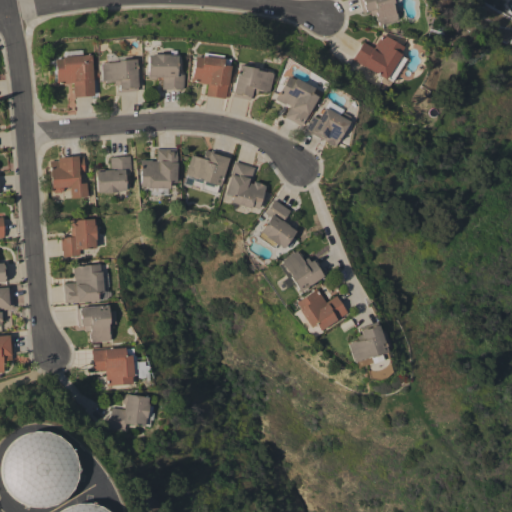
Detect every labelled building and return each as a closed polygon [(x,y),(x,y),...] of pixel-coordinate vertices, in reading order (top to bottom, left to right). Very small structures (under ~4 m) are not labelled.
[(356,0),(397,0),(390,2),(391,3),(389,3),(392,13),(393,13),(395,20),(377,25),(376,22),(375,22),(372,15),(369,16),(367,11),(364,12),(364,11),(360,12),(356,0)] [(384,79),(351,59),(361,42),(371,48),(380,34),(401,47),(397,53),(399,54),(398,55),(404,58),(391,81),(385,77),(384,79)] [(133,59),(135,86),(134,86),(135,91),(117,92),(117,85),(111,85),(111,82),(103,83),(102,81),(99,81),(98,64),(99,64),(99,62),(103,62),(103,53),(109,53),(110,53),(110,54),(112,54),(114,57),(114,56),(118,56),(119,55),(124,54),(125,56),(128,55),(129,59),(133,59)] [(181,74),(181,89),(159,89),(159,77),(154,77),(153,79),(146,79),(144,76),(144,71),(145,71),(145,55),(151,55),(151,54),(166,54),(166,55),(174,55),(174,74),(181,74)] [(59,57),(88,55),(89,69),(95,69),(96,77),(90,78),(91,95),(71,97),(70,83),(54,84),(52,59),(59,58),(59,57)] [(200,56),(221,58),(220,65),(227,66),(223,98),(203,95),(204,83),(188,81),(192,56),(199,57),(200,56)] [(236,65),(254,68),(253,70),(263,72),(263,71),(269,72),(268,73),(270,74),(267,91),(263,90),(263,92),(255,90),(254,94),(249,93),(248,96),(247,96),(246,99),(230,96),(236,65)] [(315,97),(302,120),(301,120),(298,125),(282,116),(287,105),(282,103),(282,104),(272,99),(285,76),(291,79),(292,78),(311,88),(308,93),(315,97)] [(310,115),(315,118),(318,113),(317,112),(319,108),(320,109),(325,100),(340,108),(337,114),(341,113),(346,116),(347,119),(345,124),(347,125),(345,129),(342,128),(339,133),(342,134),(339,139),(337,138),(332,146),(331,145),(330,146),(323,142),(324,140),(321,139),(320,140),(302,130),(310,115)] [(155,149),(175,149),(175,182),(167,182),(167,188),(158,188),(158,191),(149,191),(149,188),(146,188),(146,186),(138,186),(139,159),(150,160),(150,161),(155,161),(155,149)] [(189,155),(201,158),(203,150),(209,151),(210,150),(221,153),(220,155),(226,156),(225,158),(227,158),(218,186),(200,180),(200,178),(191,176),(190,176),(185,174),(184,173),(189,155)] [(84,182),(86,196),(69,198),(68,186),(61,187),(62,189),(59,192),(53,193),(50,190),(50,186),(48,161),(56,160),(56,158),(76,156),(82,156),(83,172),(82,173),(82,174),(77,175),(78,183),(84,182)] [(107,157),(128,156),(129,170),(123,171),(124,183),(126,183),(127,187),(124,188),(124,190),(116,191),(116,192),(102,193),(101,192),(95,192),(94,176),(93,176),(92,171),(95,169),(101,168),(103,169),(103,170),(108,170),(107,157)] [(229,201),(230,196),(222,193),(233,161),(252,168),(248,183),(251,184),(252,181),(264,185),(257,208),(249,206),(249,208),(229,201)] [(263,213),(272,200),(288,211),(282,220),(295,229),(282,248),(277,245),(276,245),(275,244),(272,248),(255,236),(259,230),(269,216),(263,213)] [(78,255),(62,256),(61,250),(60,250),(59,237),(69,236),(68,220),(73,220),(92,218),(92,225),(93,225),(94,239),(93,239),(94,247),(77,249),(78,255)] [(298,291),(287,276),(289,275),(286,270),(285,271),(283,268),(283,266),(282,266),(279,262),(280,262),(279,260),(294,250),(300,260),(305,257),(308,261),(310,260),(311,260),(314,258),(321,270),(320,271),(322,274),(320,275),(321,276),(298,291)] [(62,283),(74,282),(73,277),(72,277),(71,266),(98,264),(98,271),(100,271),(102,292),(96,293),(96,300),(70,302),(69,302),(63,302),(62,283)] [(0,287),(11,287),(12,307),(0,307),(0,287)] [(308,327),(296,309),(297,308),(293,302),(314,288),(323,302),(333,295),(344,312),(333,319),(317,330),(313,324),(308,327)] [(75,308),(79,308),(79,307),(106,305),(107,311),(113,310),(114,323),(111,323),(111,327),(107,327),(107,334),(108,334),(108,339),(107,339),(107,340),(89,341),(89,338),(88,338),(87,330),(83,330),(83,326),(80,326),(80,325),(76,325),(75,308)] [(357,327),(373,321),(384,351),(383,351),(385,358),(371,363),(368,356),(367,356),(366,355),(356,359),(357,359),(351,361),(351,360),(350,360),(344,344),(347,343),(347,342),(353,340),(354,341),(355,340),(354,335),(358,333),(357,331),(358,331),(357,327)] [(0,334),(8,334),(8,341),(10,341),(11,353),(10,353),(10,360),(1,360),(2,372),(0,372),(0,334)] [(129,354),(131,375),(129,375),(130,383),(105,386),(104,369),(91,370),(90,350),(122,347),(123,355),(129,354)] [(110,407),(122,409),(123,402),(125,394),(145,398),(144,404),(146,404),(143,418),(141,426),(123,423),(122,431),(107,428),(110,407)] [(74,483),(72,489),(68,495),(63,500),(58,504),(52,507),(45,509),(39,510),(32,510),(25,508),(19,506),(13,502),(8,497),(4,492),(1,486),(0,482),(0,459),(2,453),(6,447),(11,442),(16,438),(22,435),(29,433),(35,432),(42,432),(49,433),(55,436),(61,440),(66,444),(70,450),(73,456),(75,463),(76,469),(76,476),(74,483)] [(53,511),(58,508),(64,505),(70,502),(76,501),(83,501),(89,503),(96,505),(101,508),(106,511),(53,511)]
